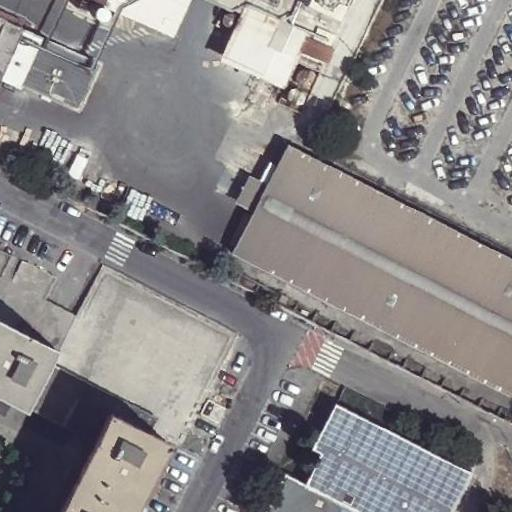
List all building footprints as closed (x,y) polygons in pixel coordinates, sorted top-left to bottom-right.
[(184,0),(67,0),(68,1),(71,6),(76,7),(81,5),(87,8),(90,0),(98,0),(170,32),(184,0)] [(213,0),(244,14),(250,0),(213,0)] [(250,0),(244,14),(225,57),(282,83),(306,31),(329,40),(346,0),(250,0)] [(0,19),(20,29),(23,20),(0,10),(0,19)] [(223,22),(227,26),(232,27),(236,24),(238,18),(237,16),(233,12),(227,13),(224,16),(223,22)] [(97,64),(20,29),(0,19),(0,79),(20,88),(23,83),(77,107),(97,64)] [(288,89),(285,94),(286,99),(290,102),(296,101),(298,99),(300,95),(298,90),(293,88),(288,89)] [(27,93),(21,90),(19,97),(24,99),(27,93)] [(511,259),(285,143),(265,184),(251,212),(232,251),(511,393),(511,259)] [(251,212),(265,184),(247,174),(233,201),(251,212)] [(92,196),(85,192),(81,199),(89,202),(92,196)] [(0,276),(0,277),(12,257),(0,250),(0,276)] [(13,283),(46,300),(56,279),(23,262),(13,283)] [(0,320),(59,351),(77,316),(46,300),(13,283),(0,277),(0,276),(0,320)] [(0,398),(27,413),(29,410),(52,364),(59,351),(0,320),(0,398)] [(29,410),(96,444),(112,414),(149,434),(157,418),(52,364),(29,410)] [(305,485),(357,511),(450,511),(463,489),(470,474),(335,405),(313,450),(321,454),(305,485)] [(130,511),(166,442),(149,434),(112,414),(96,444),(60,511),(130,511)] [(130,511),(137,511),(172,446),(166,442),(130,511)] [(357,511),(305,485),(285,475),(265,511),(357,511)]
